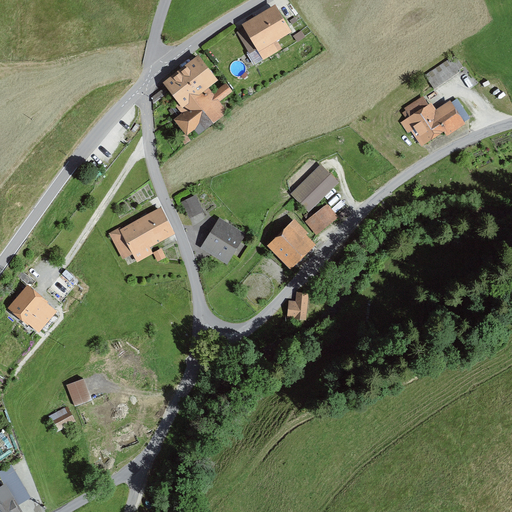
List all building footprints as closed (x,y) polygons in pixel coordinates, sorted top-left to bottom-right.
[(291,31),(278,8),(245,28),(263,59),(281,48),(274,37),(286,30),(288,33),(291,31)] [(433,88),(463,68),(457,58),(451,62),(450,59),(425,76),(433,88)] [(218,101),(231,91),(226,84),(212,95),(206,87),(215,81),(199,61),(168,85),(181,102),(169,111),(187,133),(194,127),(198,131),(225,111),(218,101)] [(167,92),(164,88),(152,97),(153,102),(167,92)] [(424,99),(406,110),(421,133),(416,137),(421,144),(443,130),(444,132),(467,117),(457,102),(436,115),(429,105),(428,106),(424,99)] [(308,210),(334,184),(318,168),(311,175),(314,177),(295,196),(308,210)] [(196,213),(190,199),(183,203),(190,216),(196,213)] [(308,221),(317,232),(333,219),(325,208),(308,221)] [(132,251),(171,230),(162,212),(123,234),(120,228),(111,233),(123,258),(133,253),(132,251)] [(207,238),(202,246),(225,260),(241,234),(221,222),(210,240),(207,238)] [(295,222),(270,247),(280,256),(282,254),(291,262),(309,245),(300,236),(304,232),(295,222)] [(153,253),(157,261),(164,258),(160,250),(153,253)] [(40,335),(58,309),(26,285),(7,311),(40,335)] [(304,318),(307,293),(298,292),(297,303),(290,302),(289,316),(304,318)] [(67,385),(75,406),(92,399),(83,378),(67,385)] [(124,409),(126,416),(135,437),(136,437),(138,436),(136,433),(149,428),(146,423),(159,418),(154,407),(156,406),(153,398),(124,409)] [(136,437),(135,437),(126,416),(112,422),(106,406),(96,411),(92,401),(77,407),(84,425),(86,424),(97,451),(120,442),(122,449),(138,442),(136,437)] [(74,421),(67,408),(51,417),(57,430),(74,421)] [(12,492),(7,486),(0,489),(0,511),(19,511),(8,494),(12,492)]
